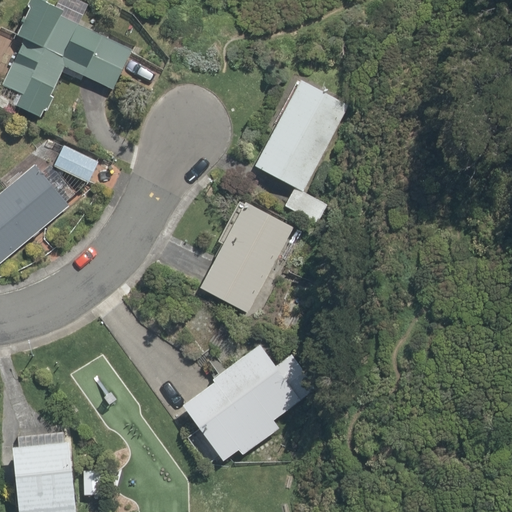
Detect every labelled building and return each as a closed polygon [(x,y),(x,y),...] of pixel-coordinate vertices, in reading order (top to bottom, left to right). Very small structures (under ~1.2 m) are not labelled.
[(107,89),(125,48),(55,17),(57,12),(30,0),(15,34),(25,38),(17,56),(34,63),(31,71),(9,62),(0,81),(0,85),(22,95),(16,110),(40,121),(63,70),(107,89)] [(303,191),(346,104),(295,79),(252,166),(293,186),(283,205),(319,222),(328,203),(303,191)] [(97,162),(59,144),(49,167),(87,184),(97,162)] [(20,166),(1,181),(5,187),(0,190),(0,262),(69,208),(34,164),(24,172),(20,166)] [(249,315),(289,230),(239,205),(198,290),(249,315)] [(303,394),(304,366),(292,351),(274,366),(256,343),(176,408),(219,461),(235,448),(241,456),(277,426),(271,419),(303,394)] [(68,511),(64,446),(15,449),(19,511),(68,511)] [(98,466),(79,467),(80,496),(100,496),(98,466)]
